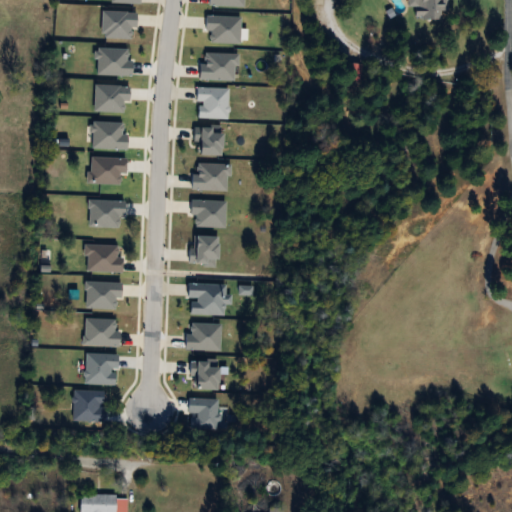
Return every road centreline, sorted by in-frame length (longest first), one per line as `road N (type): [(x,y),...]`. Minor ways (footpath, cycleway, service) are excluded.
road 1 (residential): [(144,405),(158,115),(172,0)]
road 2 (residential): [(126,464),(0,454)]
